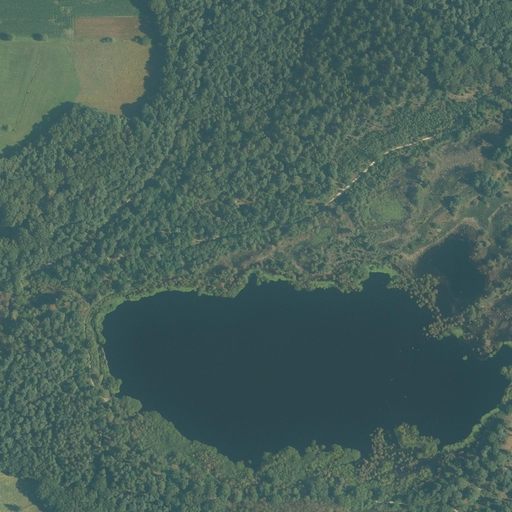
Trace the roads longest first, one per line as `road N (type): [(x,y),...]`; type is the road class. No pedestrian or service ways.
road 1 (track): [(41,271),(123,213),(173,146),(200,80),(205,0)]
road 2 (track): [(457,511),(178,494)]
road 3 (track): [(178,494),(69,488),(0,464)]
